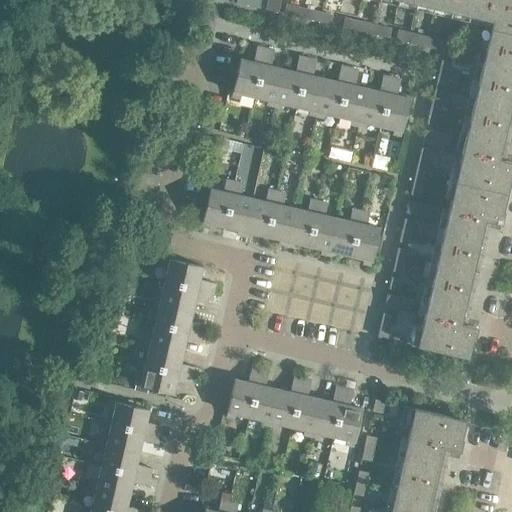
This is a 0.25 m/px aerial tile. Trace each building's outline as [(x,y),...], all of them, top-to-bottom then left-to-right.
[(460,322),(484,219),(500,223),(503,210),(502,210),(510,174),(511,174),(511,171),(511,160),(498,158),(511,97),(511,0),(403,0),(491,20),(420,325),(411,323),(406,343),(467,357),(472,339),(473,339),(476,326),(460,322)] [(268,1),(266,9),(278,12),(280,3),(268,1)] [(283,13),(295,16),(297,7),(285,4),(283,13)] [(307,19),(309,10),(297,7),(295,16),(307,19)] [(318,21),(321,12),(309,10),(307,19),(318,21)] [(332,15),(321,12),(318,21),(330,24),(332,15)] [(353,30),(356,20),(344,18),(342,27),(353,30)] [(353,30),(365,32),(367,23),(356,20),(353,30)] [(377,35),(379,26),(367,23),(365,32),(377,35)] [(389,38),(391,28),(379,26),(377,35),(389,38)] [(406,42),(409,33),(397,30),(395,39),(406,42)] [(406,42),(419,45),(421,35),(409,33),(406,42)] [(430,47),(432,38),(426,37),(421,35),(419,45),(424,46),(430,47)] [(442,50),(444,41),(432,38),(430,47),(442,50)] [(254,97),(265,48),(256,46),(253,62),(240,59),(231,96),(239,98),(240,94),(254,97)] [(274,106),(282,68),(270,66),(274,50),(265,48),(254,97),(267,100),(266,105),(274,106)] [(296,107),(307,58),(298,56),(295,71),(282,68),(274,106),(281,108),(282,103),(296,107)] [(316,116),(325,78),(312,75),(316,60),(307,58),(296,107),(309,110),(308,114),(316,116)] [(448,73),(450,61),(441,59),(438,71),(448,73)] [(338,116),(349,67),(340,65),(337,81),(325,78),(316,116),(323,118),(324,113),(338,116)] [(358,126),(367,88),(354,85),(358,69),(349,67),(338,116),(351,119),(350,124),(358,126)] [(445,85),(448,73),(438,71),(436,83),(445,85)] [(380,126),(391,77),(382,75),(379,91),(367,88),(358,126),(365,128),(367,123),(380,126)] [(400,79),(391,77),(380,126),(393,129),(392,134),(401,136),(409,98),(396,95),(400,79)] [(434,88),(432,100),(441,102),(443,91),(434,88)] [(438,114),(439,108),(440,108),(441,102),(432,100),(429,112),(438,114)] [(429,112),(426,124),(435,126),(438,114),(429,112)] [(425,129),(422,141),(431,143),(434,131),(425,129)] [(439,145),(442,133),(434,131),(431,143),(439,145)] [(451,135),(442,133),(439,145),(448,147),(451,135)] [(226,139),(224,150),(238,153),(240,143),(226,139)] [(421,147),(418,159),(427,161),(430,149),(421,147)] [(424,173),(427,161),(418,159),(415,171),(424,173)] [(422,184),(424,173),(415,171),(413,182),(422,184)] [(224,226),(234,182),(225,180),(223,191),(209,188),(201,226),(209,228),(210,223),(224,226)] [(243,236),(252,198),(240,195),(243,184),(234,182),(224,226),(237,229),(236,234),(243,236)] [(419,196),(422,184),(413,182),(410,194),(419,196)] [(266,236),(276,191),(267,189),(265,201),(252,198),(243,236),(251,238),(252,233),(266,236)] [(286,246),(294,208),(282,205),(285,193),(276,191),(266,236),(279,239),(278,244),(286,246)] [(308,246),(318,201),(309,199),(307,211),(294,208),(286,246),(293,247),(294,243),(308,246)] [(408,200),(406,212),(414,214),(417,202),(408,200)] [(328,255),(336,218),(324,215),(327,203),(318,201),(308,246),(321,249),(320,254),(328,255)] [(423,216),(426,204),(417,202),(414,214),(423,216)] [(434,206),(426,204),(423,216),(432,218),(434,206)] [(350,256),(360,211),(351,209),(349,220),(336,218),(328,255),(335,257),(336,252),(350,256)] [(369,213),(360,211),(350,256),(363,259),(362,263),(371,265),(379,227),(366,225),(369,213)] [(411,232),(413,220),(404,218),(402,230),(411,232)] [(408,243),(411,232),(402,230),(399,241),(408,243)] [(404,261),(405,255),(407,249),(397,247),(395,259),(404,261)] [(167,267),(164,281),(213,292),(215,283),(199,279),(202,266),(164,258),(163,266),(167,267)] [(401,273),(404,261),(395,259),(392,270),(401,273)] [(391,276),(388,288),(397,290),(400,278),(391,276)] [(211,301),(213,292),(164,281),(161,294),(156,293),(155,300),(192,309),(195,297),(211,301)] [(124,286),(122,293),(132,296),(134,288),(124,286)] [(395,296),(387,294),(384,306),(393,308),(395,296)] [(401,310),(404,298),(395,296),(393,308),(401,310)] [(413,300),(404,298),(401,310),(410,312),(413,300)] [(190,322),(192,309),(155,300),(153,308),(157,309),(154,323),(203,334),(205,325),(190,322)] [(119,306),(117,313),(127,316),(129,308),(119,306)] [(389,326),(392,315),(382,312),(380,324),(389,326)] [(201,343),(203,334),(154,323),(151,336),(147,335),(145,343),(183,351),(185,339),(201,343)] [(386,338),(389,326),(380,324),(377,336),(386,338)] [(180,364),(183,351),(145,343),(143,350),(148,351),(145,365),(193,376),(195,367),(180,364)] [(191,385),(193,376),(145,365),(141,378),(137,377),(135,385),(173,394),(176,381),(191,385)] [(248,417),(260,368),(251,366),(247,382),(234,379),(226,417),(234,418),(235,414),(248,417)] [(268,426),(277,389),(265,386),(268,370),(260,368),(248,417),(262,420),(261,425),(268,426)] [(290,427),(302,378),(293,376),(289,392),(277,389),(268,426),(276,428),(277,424),(290,427)] [(310,436),(319,398),(307,396),(311,380),(302,378),(290,427),(304,430),(303,434),(310,436)] [(333,436),(344,388),(335,386),(332,401),(319,398),(310,436),(318,438),(319,433),(333,436)] [(353,390),(344,388),(333,436),(346,439),(345,444),(353,446),(362,408),(349,405),(353,390)] [(75,390),(73,398),(84,401),(86,392),(75,390)] [(384,401),(376,399),(375,399),(372,411),(381,413),(384,401)] [(113,410),(110,423),(159,435),(161,426),(145,422),(148,409),(111,401),(109,409),(113,410)] [(428,511),(443,448),(460,452),(463,439),(461,438),(466,420),(404,406),(399,425),(409,428),(389,511),(428,511)] [(157,444),(159,435),(110,423),(107,437),(102,436),(101,444),(139,452),(141,440),(157,444)] [(375,437),(366,435),(364,447),(373,449),(375,437)] [(136,465),(139,452),(101,444),(99,451),(104,452),(101,466),(149,477),(151,468),(136,465)] [(370,461),(373,449),(364,447),(361,459),(370,461)] [(309,461),(306,476),(318,478),(321,464),(309,461)] [(147,486),(149,477),(101,466),(97,479),(93,478),(91,486),(129,494),(132,482),(147,486)] [(367,472),(359,470),(358,470),(356,482),(365,484),(367,472)] [(362,496),(365,484),(356,482),(353,494),(362,496)] [(126,507),(129,494),(91,486),(89,493),(94,494),(91,508),(109,511),(141,511),(142,510),(126,507)] [(226,511),(229,502),(220,500),(217,511),(204,508),(203,511),(226,511)] [(235,511),(237,504),(229,502),(226,511),(235,511)]
